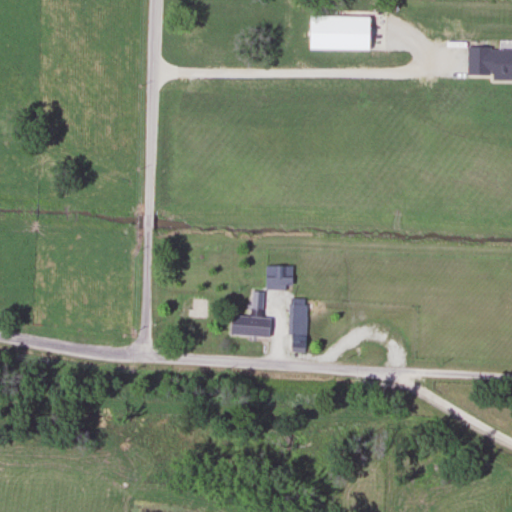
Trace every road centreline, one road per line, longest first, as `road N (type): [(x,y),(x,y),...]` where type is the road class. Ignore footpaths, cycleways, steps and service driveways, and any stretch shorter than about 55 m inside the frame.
road 1 (residential): [(511,377),(109,355),(0,336)]
road 2 (residential): [(141,357),(154,0)]
